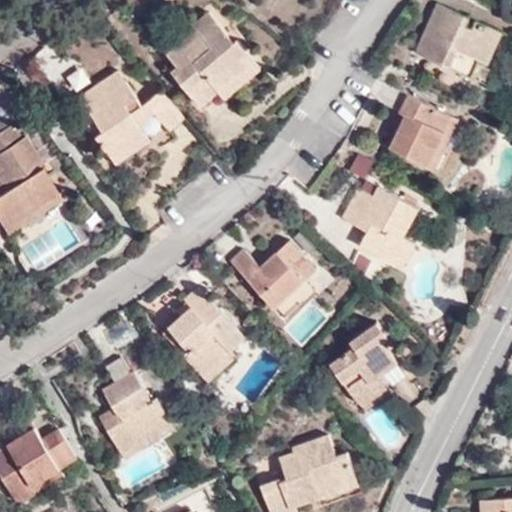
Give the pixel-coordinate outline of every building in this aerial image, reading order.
[(461,33),(464,25),(434,10),(412,60),(467,86),(474,68),(485,71),(497,39),(472,29),(469,37),(461,33)] [(195,109),(217,90),(251,61),(235,41),(229,46),(203,14),(187,28),(197,42),(186,50),(181,43),(165,58),(176,71),(170,77),(195,109)] [(176,36),(181,43),(186,50),(197,42),(187,28),(176,36)] [(251,61),(217,90),(225,100),(259,71),(251,61)] [(151,143),(133,116),(141,112),(116,75),(80,102),(100,131),(95,135),(116,168),(151,143)] [(183,121),(160,95),(143,109),(163,135),(183,121)] [(393,155),(432,175),(454,124),(412,102),(403,121),(408,123),(393,155)] [(0,216),(34,195),(39,203),(57,191),(39,163),(42,161),(23,132),(18,135),(8,120),(0,124),(0,216)] [(454,124),(432,175),(441,178),(463,129),(454,124)] [(34,195),(0,216),(0,222),(4,230),(61,196),(57,191),(39,203),(34,195)] [(342,222),(358,231),(363,220),(371,225),(366,235),(359,249),(401,273),(414,248),(402,242),(418,211),(379,191),(373,201),(358,194),(342,222)] [(363,220),(358,231),(366,235),(371,225),(363,220)] [(276,316),(305,290),(291,275),(308,260),(293,243),(258,271),(243,254),(230,265),(276,316)] [(291,275),(305,290),(322,275),(308,260),(291,275)] [(199,378),(230,351),(242,340),(196,289),(184,300),(188,306),(167,325),(189,350),(181,358),(199,378)] [(189,350),(167,325),(159,332),(181,358),(189,350)] [(327,367),(350,398),(378,377),(383,383),(387,388),(404,375),(378,343),(384,339),(374,325),(348,343),(351,348),(327,367)] [(235,360),(230,351),(199,378),(205,386),(235,360)] [(95,383),(106,403),(111,410),(95,420),(113,452),(166,421),(148,391),(143,395),(125,365),(95,383)] [(378,377),(350,398),(355,405),(383,383),(378,377)] [(111,410),(106,403),(91,412),(95,420),(111,410)] [(10,437),(32,427),(27,418),(6,428),(10,437)] [(72,460),(52,428),(36,437),(32,427),(10,437),(0,442),(0,482),(5,493),(56,469),(72,460)] [(302,492),(351,474),(341,451),(333,454),(322,431),(285,446),(287,452),(275,457),(282,474),(256,484),(268,511),(290,511),(293,511),(290,503),(305,498),(302,492)] [(63,481),(56,469),(5,493),(12,506),(63,481)] [(353,481),(351,474),(302,492),(305,498),(353,481)] [(511,511),(511,492),(490,494),(490,511),(511,511)] [(475,493),(474,511),(490,511),(490,494),(475,493)] [(146,511),(145,509),(141,511),(206,511),(205,511),(203,511),(189,511),(183,502),(167,511),(146,511)]
